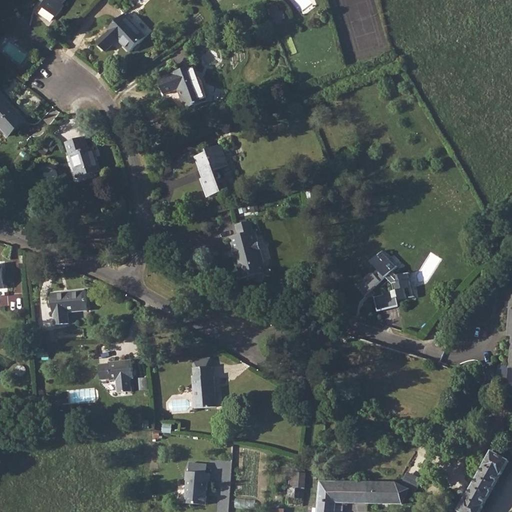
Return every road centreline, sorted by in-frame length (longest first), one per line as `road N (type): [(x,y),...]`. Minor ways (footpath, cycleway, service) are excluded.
road 1 (residential): [(128,292),(143,230),(136,163),(101,96),(70,77)]
road 2 (residential): [(0,228),(128,292)]
